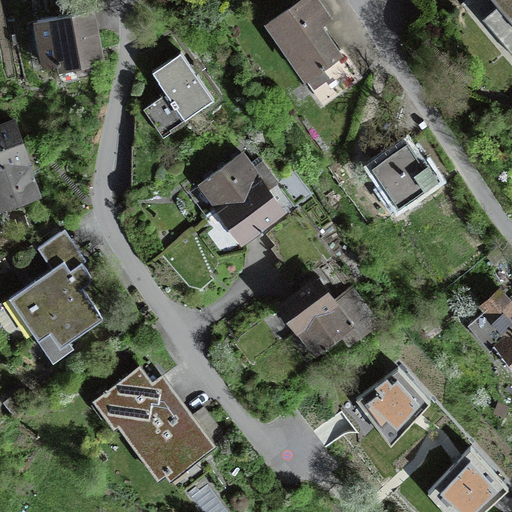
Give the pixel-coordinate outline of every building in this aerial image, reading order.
[(299,0),(269,21),(306,75),(314,70),(332,95),(358,76),(340,50),(338,52),(319,24),(328,17),(316,0),(299,0)] [(511,0),(493,0),(498,5),(482,18),(511,53),(511,0)] [(46,66),(61,63),(62,69),(76,66),(77,73),(94,69),(91,50),(98,49),(93,9),(37,20),(46,66)] [(180,51),(152,70),(166,92),(146,106),(164,133),(213,98),(180,51)] [(0,167),(26,158),(21,142),(13,122),(0,126),(0,167)] [(407,141),(403,144),(391,128),(379,136),(382,140),(366,150),(375,163),(372,165),(386,187),(382,190),(391,203),(395,200),(398,204),(438,178),(428,163),(424,166),(407,141)] [(201,181),(220,207),(270,170),(262,159),(252,166),(241,152),(201,181)] [(0,209),(39,195),(33,178),(26,158),(0,167),(0,209)] [(278,182),(270,170),(220,207),(242,238),(283,208),(269,189),(278,182)] [(284,257),(308,239),(320,230),(311,218),(307,221),(298,209),(270,230),(279,242),(275,245),(284,257)] [(329,242),(320,230),(308,239),(284,257),(280,260),(295,279),(322,258),(317,251),(329,242)] [(38,246),(52,267),(74,251),(60,231),(38,246)] [(90,276),(74,251),(52,267),(9,296),(49,354),(53,351),(56,355),(72,344),(69,340),(103,317),(82,286),(89,281),(90,276)] [(316,276),(280,303),(316,352),(352,325),(316,276)] [(481,306),(505,334),(493,344),(511,366),(511,302),(501,289),(481,306)] [(95,398),(115,425),(119,422),(150,399),(166,388),(159,378),(152,383),(148,377),(140,365),(95,398)] [(361,427),(378,416),(398,413),(405,424),(427,408),(398,370),(347,407),(361,427)] [(166,421),(150,399),(119,422),(158,476),(182,459),(186,466),(226,436),(220,428),(208,436),(204,430),(194,417),(187,422),(179,411),(166,421)] [(470,445),(428,490),(446,511),(479,511),(508,487),(470,445)]
